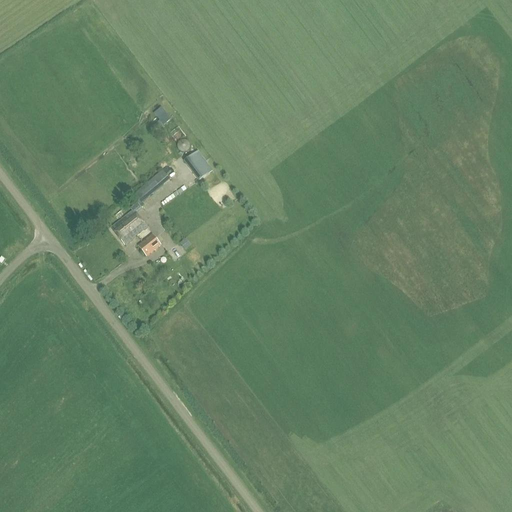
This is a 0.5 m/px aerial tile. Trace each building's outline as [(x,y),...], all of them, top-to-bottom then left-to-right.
[(171,119),(166,112),(158,119),(164,125),(171,119)] [(200,180),(208,173),(194,154),(185,161),(200,180)] [(138,205),(170,180),(163,171),(131,196),(138,205)] [(125,245),(147,228),(134,211),(112,228),(125,245)] [(147,257),(161,246),(153,235),(138,246),(147,257)] [(188,249),(194,244),(188,236),(181,241),(188,249)]
